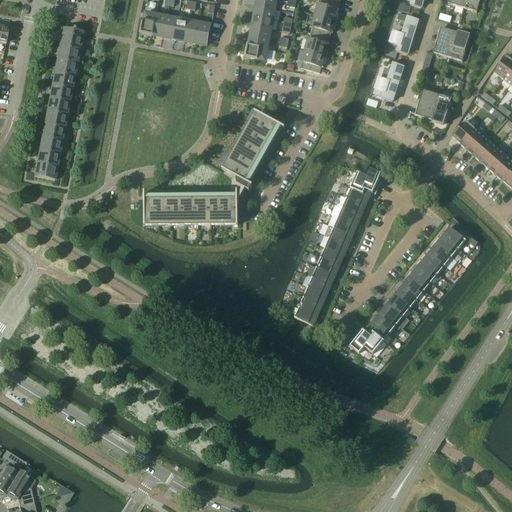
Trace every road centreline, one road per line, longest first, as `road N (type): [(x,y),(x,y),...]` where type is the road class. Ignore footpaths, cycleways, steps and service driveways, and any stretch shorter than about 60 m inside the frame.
road 1 (tertiary): [(383,511),(503,324)]
road 2 (tertiary): [(155,471),(0,374)]
road 3 (residential): [(232,0),(221,77),(322,99)]
road 4 (residential): [(253,221),(322,99)]
road 5 (residential): [(394,131),(432,0)]
road 6 (residential): [(407,203),(420,224),(350,305)]
road 7 (residential): [(407,203),(393,206),(350,305)]
